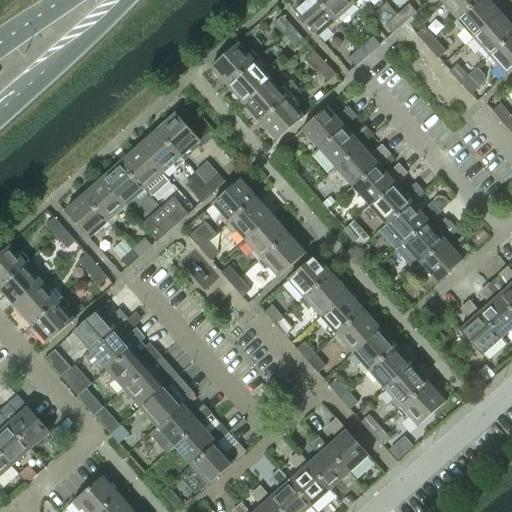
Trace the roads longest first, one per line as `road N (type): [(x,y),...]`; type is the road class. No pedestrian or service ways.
road 1 (residential): [(19,510),(99,438),(23,354)]
road 2 (residential): [(139,284),(278,439)]
road 3 (residential): [(504,237),(367,82)]
road 4 (primary): [(0,110),(125,0)]
road 5 (residential): [(511,394),(405,486)]
